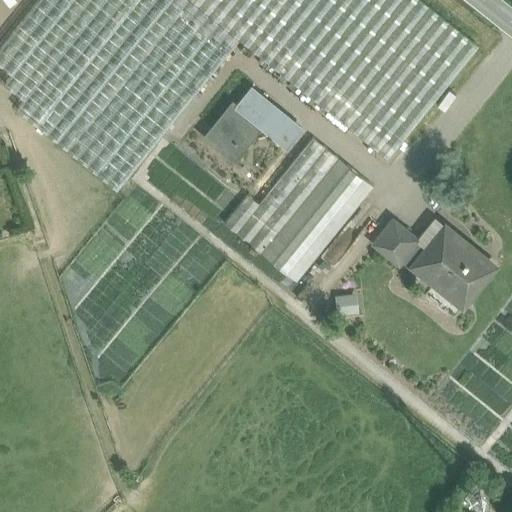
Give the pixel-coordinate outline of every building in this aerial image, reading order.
[(188,0),(38,0),(0,48),(0,65),(12,75),(4,84),(24,100),(17,109),(117,190),(238,40),(188,0)] [(479,47),(420,0),(188,0),(238,40),(388,160),(479,47)] [(292,120),(251,87),(236,105),(232,102),(212,128),(241,151),(260,126),(276,139),(292,120)] [(292,120),(276,139),(286,148),(302,128),(292,120)] [(241,151),(212,128),(204,137),(233,160),(241,151)] [(313,137),(259,204),(246,194),(223,223),(260,253),(338,157),(313,137)] [(374,186),(338,157),(260,253),(296,282),(374,186)] [(436,218),(418,239),(427,246),(444,225),(436,218)] [(418,239),(393,219),(373,244),(398,264),(403,258),(418,239)] [(459,237),(444,225),(427,246),(418,239),(403,258),(412,265),(411,266),(462,307),(493,269),(457,240),(459,237)] [(356,295),(335,297),(337,316),(358,314),(356,295)] [(466,491),(480,501),(490,488),(477,478),(466,491)]
